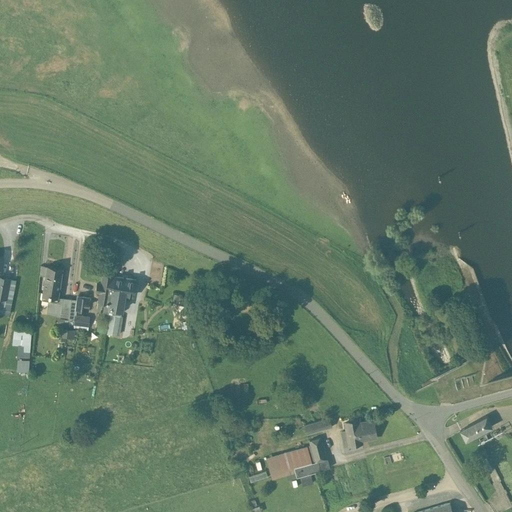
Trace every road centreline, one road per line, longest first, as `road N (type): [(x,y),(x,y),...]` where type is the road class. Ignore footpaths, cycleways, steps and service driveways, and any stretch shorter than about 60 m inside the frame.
road 1 (unclassified): [(0,181),(52,181),(269,274),(308,298),(420,415)]
road 2 (unclassified): [(0,221),(52,219),(145,254)]
